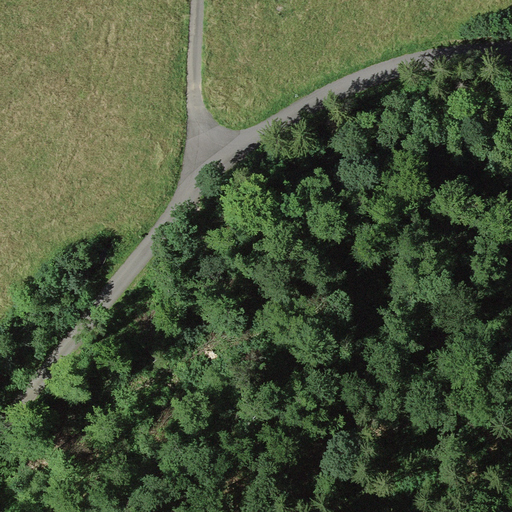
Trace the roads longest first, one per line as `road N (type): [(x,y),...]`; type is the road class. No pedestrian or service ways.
road 1 (track): [(217,166),(0,417)]
road 2 (track): [(511,52),(459,53),(420,68),(271,133),(217,166)]
road 3 (track): [(200,0),(198,100),(217,166)]
